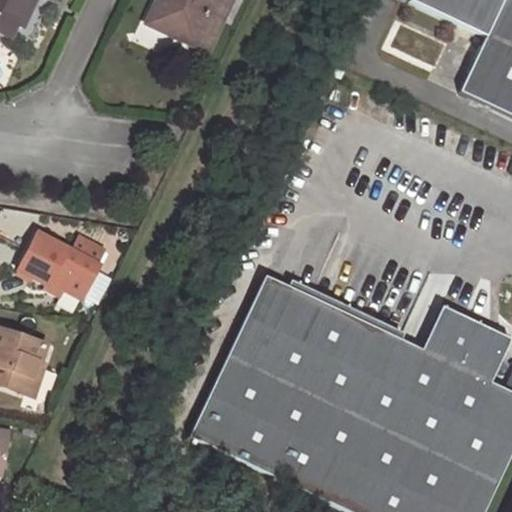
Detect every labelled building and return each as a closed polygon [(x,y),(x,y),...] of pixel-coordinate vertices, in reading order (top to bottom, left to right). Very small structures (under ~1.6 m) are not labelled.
[(0,0),(0,18),(15,26),(23,29),(34,2),(30,0),(0,0)] [(164,0),(155,0),(144,24),(152,28),(164,0)] [(164,0),(152,28),(208,53),(232,0),(164,0)] [(484,36),(458,92),(511,117),(511,0),(408,0),(409,0),(484,36)] [(15,26),(0,18),(0,36),(8,41),(15,26)] [(47,281),(64,291),(81,300),(99,268),(36,234),(16,270),(44,286),(47,281)] [(349,511),(481,511),(511,446),(511,393),(488,382),(509,339),(440,306),(419,350),(263,275),(187,435),(349,511)] [(60,299),(64,291),(47,281),(44,286),(42,289),(60,299)] [(0,331),(0,386),(24,395),(29,380),(39,383),(43,370),(41,364),(38,362),(44,346),(0,331)] [(29,380),(24,395),(33,398),(39,383),(29,380)]
